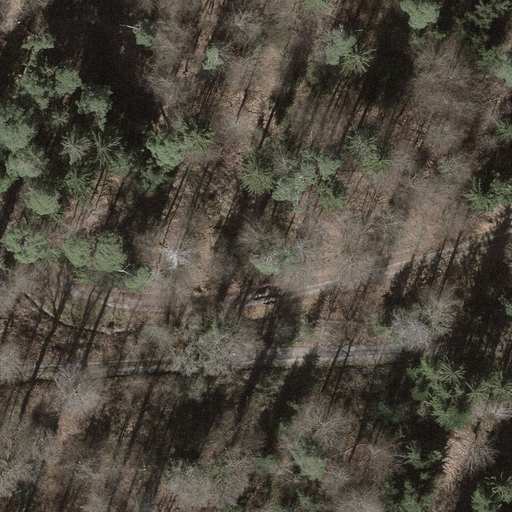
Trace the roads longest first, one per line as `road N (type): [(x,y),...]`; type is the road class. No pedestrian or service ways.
road 1 (track): [(511,229),(209,305),(52,287),(0,217)]
road 2 (track): [(511,340),(0,374)]
